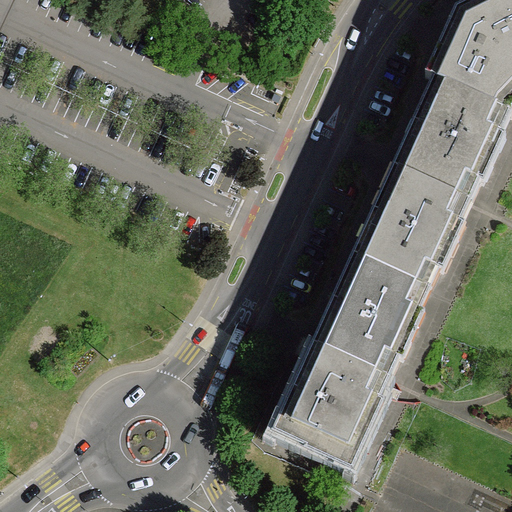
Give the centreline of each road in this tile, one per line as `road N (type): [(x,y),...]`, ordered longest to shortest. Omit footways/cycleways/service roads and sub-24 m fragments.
road 1 (tertiary): [(390,0),(232,319),(181,404)]
road 2 (tertiary): [(181,404),(154,392),(123,399),(98,431),(102,467)]
